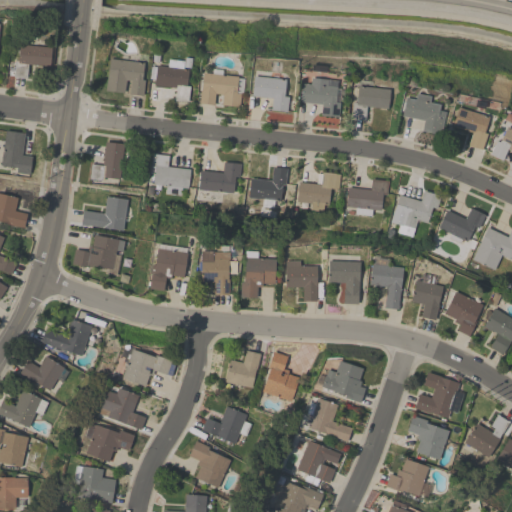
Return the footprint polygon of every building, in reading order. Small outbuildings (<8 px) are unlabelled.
[(28,64),(27,78),(13,77),(15,60),(18,61),(19,44),(51,47),(50,66),(28,64)] [(144,63),(142,80),(145,80),(143,96),(129,94),(131,80),(125,80),(124,93),(105,90),(109,59),(144,63)] [(167,67),(168,59),(184,61),(183,69),(188,69),(186,86),(190,86),(188,102),(175,100),(176,88),(154,85),(154,79),(149,79),(151,66),(156,67),(156,65),(167,67)] [(212,73),(212,69),(222,70),(222,75),(238,76),(237,78),(244,79),(242,94),(241,94),(239,107),(221,105),(222,94),(215,93),(214,105),(199,103),(202,72),(212,73)] [(251,96),(253,76),(254,76),(255,70),(282,73),(282,79),(286,79),(284,96),(288,97),(287,112),(271,110),(272,98),(251,96)] [(300,102),(301,83),(310,84),(311,78),(327,79),(327,86),(337,87),(336,88),(341,89),(340,99),(338,99),(337,102),(340,102),(338,117),(321,115),(322,104),(300,102)] [(389,89),(387,108),(366,106),(365,120),(350,118),(352,102),(356,102),(357,86),(389,89)] [(401,116),(405,97),(415,99),(416,93),(430,96),(429,102),(439,104),(438,110),(445,112),(441,135),(422,131),(424,120),(401,116)] [(451,126),(457,107),(488,117),(483,133),(486,134),(481,150),(467,145),(472,132),(451,126)] [(511,128),(511,151),(507,149),(501,160),(489,154),(496,141),(499,142),(506,126),(511,128)] [(5,130),(24,133),(22,155),(32,156),(29,174),(16,172),(17,167),(1,165),(5,130)] [(119,179),(107,177),(107,179),(103,178),(103,180),(89,178),(91,164),(102,165),(105,142),(124,144),(119,179)] [(190,169),(188,188),(182,187),(181,195),(176,194),(177,189),(171,189),(170,194),(165,193),(166,186),(153,184),(155,168),(150,168),(152,153),(169,155),(167,166),(190,169)] [(198,189),(200,170),(222,172),(223,162),(241,164),(240,177),(235,177),(233,193),(223,192),(219,195),(219,197),(208,196),(208,194),(205,190),(198,189)] [(272,208),(262,206),(263,199),(248,197),(249,195),(247,195),(247,191),(249,191),(250,178),(271,181),(273,167),(286,169),(285,185),(282,184),(280,201),(273,200),(272,208)] [(320,184),(321,174),(322,174),(322,172),(340,174),(338,189),(330,188),(329,203),(324,203),(323,211),(310,210),(311,203),(296,201),(298,182),(320,184)] [(372,209),(371,216),(355,214),(355,207),(346,206),(348,187),(370,190),(371,179),(388,181),(387,195),(382,194),(380,210),(372,209)] [(420,201),(423,191),(440,196),(436,208),(432,207),(429,214),(432,215),(431,220),(428,219),(427,223),(417,220),(412,237),(397,232),(399,225),(390,222),(393,210),(394,210),(399,195),(420,201)] [(0,193),(17,198),(14,210),(27,213),(23,228),(7,224),(8,223),(0,221),(0,193)] [(123,231),(86,225),(86,226),(80,225),(83,210),(103,213),(106,196),(127,199),(123,231)] [(470,208),(485,215),(478,228),(474,226),(467,242),(462,239),(460,243),(449,237),(450,234),(438,227),(446,210),(465,219),(470,208)] [(487,227),(507,237),(511,227),(511,255),(510,259),(501,255),(494,270),(471,259),(487,227)] [(0,235),(3,237),(0,244),(0,255),(16,263),(10,275),(0,270),(0,235)] [(115,255),(119,255),(115,275),(104,273),(105,268),(88,265),(88,267),(71,263),(74,249),(87,251),(88,246),(92,246),(94,235),(118,239),(115,255)] [(157,248),(158,244),(186,248),(185,252),(187,252),(183,277),(171,275),(170,278),(165,277),(163,290),(149,288),(151,272),(153,272),(153,271),(151,270),(152,266),(154,267),(157,248)] [(213,282),(201,282),(201,251),(213,251),(213,252),(229,252),(229,250),(236,250),(236,255),(229,255),(229,260),(228,260),(228,261),(236,261),(236,273),(228,273),(228,279),(228,294),(213,294),(213,282)] [(240,282),(244,282),(246,250),(256,251),(255,258),(275,259),(274,284),(262,283),(262,287),(257,286),(256,298),(239,297),(240,282)] [(372,255),(378,256),(378,258),(388,259),(387,266),(402,267),(398,305),(398,309),(384,307),(386,287),(369,285),(371,264),(372,255)] [(299,261),(299,266),(316,266),(316,301),(302,301),(302,287),(285,287),(285,261),(299,261)] [(359,262),(357,304),(343,303),(343,288),(344,288),(344,283),(327,282),(328,261),(359,262)] [(410,280),(412,275),(422,277),(423,274),(436,277),(434,284),(442,286),(437,304),(438,305),(435,320),(427,318),(426,320),(422,319),(423,317),(420,316),(423,304),(410,301),(415,281),(410,280)] [(482,305),(475,319),(476,320),(468,336),(457,330),(459,325),(453,322),(455,319),(443,313),(454,291),(482,305)] [(511,318),(511,338),(502,355),(489,347),(497,334),(491,330),(490,331),(482,326),(486,319),(484,318),(488,310),(491,312),(494,308),(511,318)] [(81,356),(46,344),(46,345),(41,343),(45,329),(65,336),(71,319),(91,326),(81,356)] [(131,349),(154,357),(155,355),(171,360),(170,363),(174,365),(171,375),(166,373),(166,375),(153,370),(151,375),(149,374),(145,386),(121,377),(131,349)] [(245,350),(260,354),(256,369),(251,388),(224,381),(228,366),(229,366),(230,361),(229,361),(229,359),(242,362),(245,350)] [(261,391),(268,372),(266,372),(273,351),(287,356),(283,369),(288,370),(287,374),(299,378),(290,401),(261,391)] [(45,356),(64,367),(63,368),(69,371),(62,382),(57,378),(49,390),(33,380),(32,381),(19,373),(27,360),(38,367),(45,356)] [(314,384),(318,375),(324,377),(324,375),(325,375),(327,369),(335,372),(339,360),(362,369),(358,380),(361,381),(359,386),(365,388),(359,403),(346,398),(347,396),(320,386),(321,386),(314,384)] [(433,389),(422,385),(426,372),(439,376),(439,377),(458,383),(455,393),(460,395),(456,410),(450,408),(447,418),(429,412),(429,413),(414,408),(418,393),(430,397),(433,389)] [(118,387),(138,395),(131,412),(145,417),(140,430),(107,417),(107,416),(99,413),(101,408),(100,408),(106,390),(115,393),(118,387)] [(28,427),(0,414),(0,404),(2,400),(15,406),(22,390),(29,393),(30,390),(35,393),(34,395),(41,399),(28,427)] [(306,413),(309,403),(314,404),(316,398),(336,404),(331,421),(351,428),(346,442),(341,440),(342,439),(307,428),(311,415),(306,413)] [(243,421),(251,424),(246,436),(239,433),(234,443),(201,430),(206,418),(219,423),(226,406),(246,414),(243,421)] [(492,433),(494,428),(490,426),(497,414),(499,415),(498,416),(509,422),(499,438),(500,438),(488,457),(463,442),(476,423),(492,433)] [(439,460),(415,452),(419,440),(415,439),(417,435),(406,431),(411,415),(427,420),(426,423),(448,431),(439,460)] [(90,439),(84,437),(89,423),(117,433),(119,430),(133,435),(128,451),(117,447),(115,451),(112,450),(108,462),(85,453),(90,439)] [(27,438),(30,438),(27,452),(23,451),(22,453),(24,454),(21,467),(0,462),(0,428),(5,430),(5,432),(27,437),(27,438)] [(511,469),(495,459),(508,438),(511,440),(511,469)] [(303,451),(300,450),(303,442),(306,444),(307,440),(339,453),(335,464),(323,459),(321,464),(334,469),(328,483),(318,479),(316,486),(303,481),(306,474),(296,469),(303,451)] [(217,488),(194,477),(200,466),(197,465),(198,460),(188,456),(195,441),(209,447),(208,450),(230,460),(217,488)] [(422,482),(431,485),(427,497),(418,494),(418,496),(402,490),(401,492),(385,486),(389,474),(395,476),(397,469),(400,470),(404,459),(428,466),(422,482)] [(78,485),(72,484),(75,465),(102,470),(101,477),(115,480),(111,503),(76,497),(78,485)] [(15,509),(0,509),(0,477),(14,477),(14,478),(26,477),(27,497),(15,497),(15,509)] [(273,507),(284,481),(300,488),(301,485),(315,491),(316,489),(321,491),(321,493),(322,494),(316,509),(305,505),(303,510),(304,510),(303,511),(277,511),(272,510),(271,511),(261,511),(265,504),(273,507)] [(204,511),(162,511),(163,510),(184,511),(185,494),(206,496),(204,511)] [(372,511),(375,506),(378,507),(375,511),(387,511),(392,500),(406,505),(404,510),(411,511),(372,511)]
